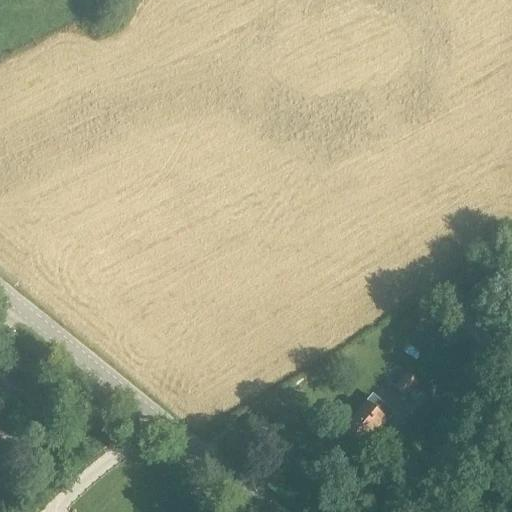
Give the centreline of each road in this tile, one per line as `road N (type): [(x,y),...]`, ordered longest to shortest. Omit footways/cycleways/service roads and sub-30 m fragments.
road 1 (unclassified): [(270,511),(0,292)]
road 2 (unknown): [(147,411),(49,511)]
